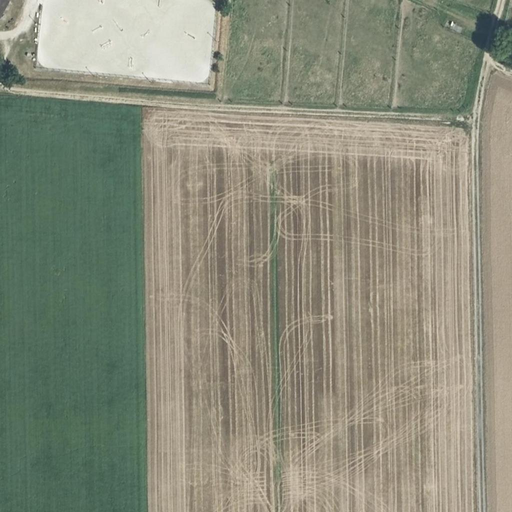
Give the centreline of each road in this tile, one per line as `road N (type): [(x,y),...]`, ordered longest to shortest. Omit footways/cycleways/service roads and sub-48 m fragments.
road 1 (track): [(500,0),(474,121),(482,511)]
road 2 (track): [(474,121),(0,91)]
